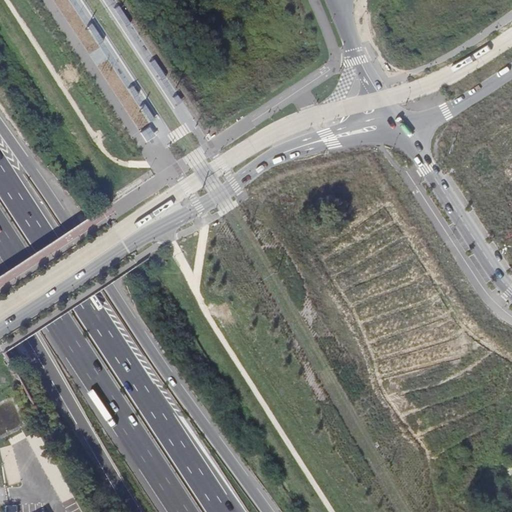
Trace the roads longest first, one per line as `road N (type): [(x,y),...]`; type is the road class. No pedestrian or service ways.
road 1 (motorway): [(264,511),(0,127)]
road 2 (motorway): [(218,511),(0,177)]
road 3 (motorway): [(0,225),(186,511)]
road 4 (unclassified): [(124,247),(278,155),(401,125)]
road 5 (motorway): [(0,286),(136,511)]
road 6 (unclassified): [(401,125),(511,290)]
road 7 (residential): [(0,329),(124,247)]
road 8 (unclassified): [(401,125),(445,112),(511,73)]
